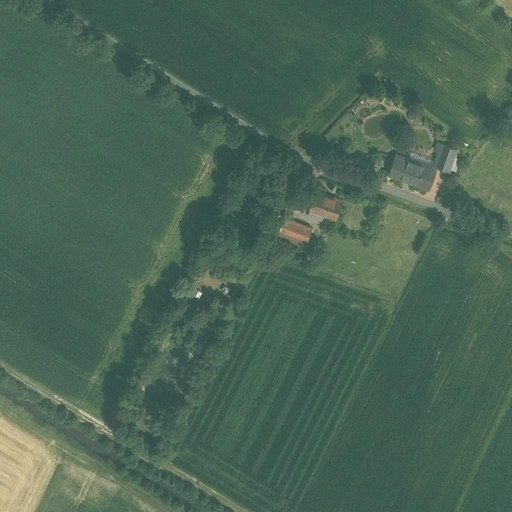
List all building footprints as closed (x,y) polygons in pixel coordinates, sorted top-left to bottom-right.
[(457,149),(444,145),(437,165),(449,170),(457,149)] [(436,169),(397,155),(390,175),(429,188),(436,169)] [(344,200),(317,191),(310,210),(336,220),(344,200)] [(297,195),(292,204),(298,206),(302,197),(297,195)] [(313,228),(285,217),(277,239),(305,250),(313,228)]
